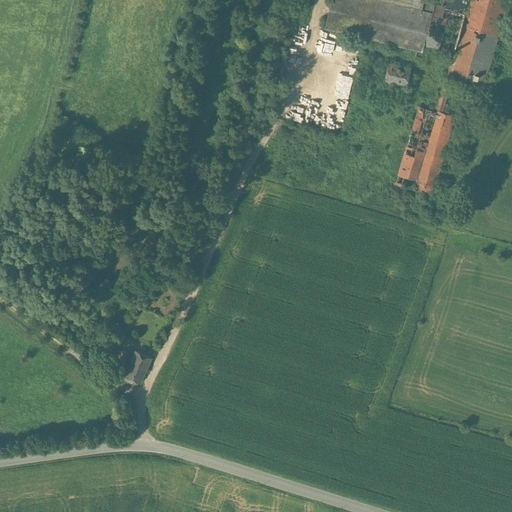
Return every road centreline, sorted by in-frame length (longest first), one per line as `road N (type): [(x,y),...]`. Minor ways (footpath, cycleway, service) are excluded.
road 1 (track): [(140,444),(135,408),(277,115),(322,0)]
road 2 (tertiary): [(0,460),(149,445),(366,511)]
